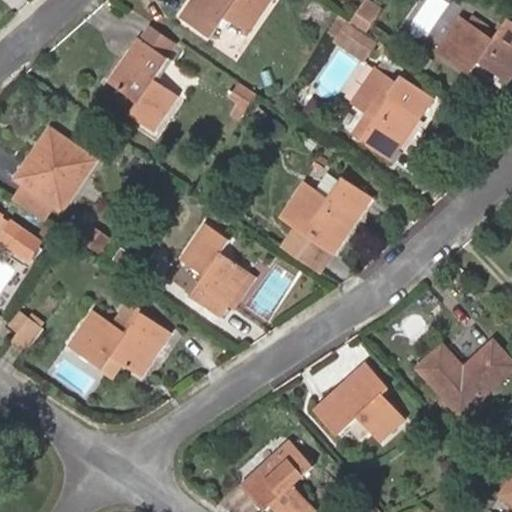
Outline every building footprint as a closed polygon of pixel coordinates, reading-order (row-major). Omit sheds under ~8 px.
[(211,37),(225,16),(250,32),(271,0),(196,0),(184,19),(211,37)] [(376,0),(368,0),(365,5),(377,13),(383,4),(376,0)] [(377,13),(365,5),(354,22),(365,30),(377,13)] [(438,51),(470,73),(478,60),(511,81),(511,79),(511,23),(507,20),(494,40),(460,18),(438,51)] [(150,25),(140,39),(168,59),(178,45),(150,25)] [(348,54),(357,40),(342,30),(334,44),(348,54)] [(168,59),(140,39),(110,82),(139,102),(131,114),(154,131),(179,95),(155,78),(168,59)] [(371,113),(357,134),(392,158),(433,98),(404,78),(399,86),(377,71),(355,102),(371,113)] [(247,108),(256,94),(239,82),(229,96),(247,108)] [(278,138),(285,127),(260,109),(252,121),(278,138)] [(52,130),(18,178),(22,181),(60,207),(64,210),(97,162),(52,130)] [(325,169),(331,162),(322,156),(317,163),(325,169)] [(298,225),(285,245),(321,270),(334,250),(337,252),(372,199),(344,181),(341,185),(330,177),(318,194),(306,186),(285,217),(298,225)] [(12,195),(50,221),(60,207),(22,181),(12,195)] [(5,237),(34,257),(43,243),(14,223),(5,237)] [(93,225),(83,238),(99,249),(109,236),(93,225)] [(192,295),(222,316),(252,273),(222,252),(230,241),(207,225),(183,259),(206,275),(192,295)] [(136,273),(145,261),(124,246),(115,258),(136,273)] [(113,356),(125,365),(142,376),(170,332),(129,303),(115,325),(94,311),(70,346),(104,369),(113,356)] [(8,323),(10,320),(0,312),(0,332),(1,333),(6,326),(8,323)] [(19,312),(10,325),(18,330),(11,339),(27,350),(42,329),(19,312)] [(6,326),(1,333),(9,338),(13,331),(6,326)] [(445,347),(420,370),(464,416),(511,371),(511,359),(494,341),(465,368),(445,347)] [(104,369),(116,378),(125,365),(113,356),(104,369)] [(382,441),(406,418),(383,393),(390,386),(369,364),(318,412),(339,435),(359,416),(382,441)] [(282,511),(313,511),(315,511),(292,486),(311,468),(289,445),(247,485),(268,509),(274,503),(282,511)] [(511,511),(511,471),(496,496),(511,506),(511,511)]
